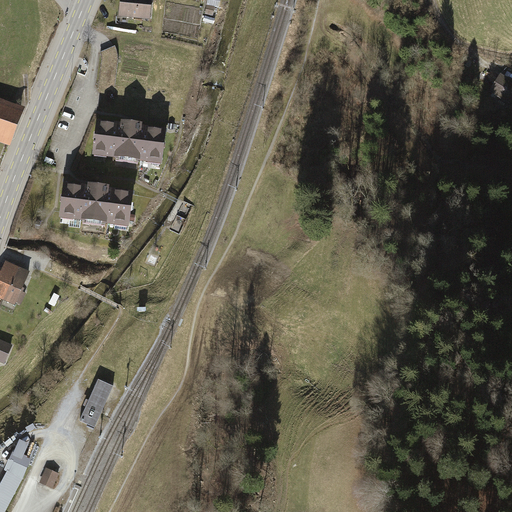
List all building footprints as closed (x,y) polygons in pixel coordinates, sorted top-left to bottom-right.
[(121,0),(120,16),(150,19),(151,0),(121,0)] [(215,7),(207,5),(205,14),(213,16),(215,7)] [(108,49),(100,53),(102,58),(99,85),(115,88),(118,57),(115,46),(108,49)] [(511,78),(501,74),(492,92),(511,101),(511,78)] [(0,142),(10,146),(25,108),(0,98),(0,142)] [(163,165),(167,129),(142,125),(143,123),(132,122),(121,120),(121,122),(97,119),(92,156),(163,165)] [(87,185),(63,182),(59,218),(129,227),(130,221),(130,214),(133,191),(109,188),(109,185),(87,183),(87,185)] [(0,298),(3,300),(18,267),(5,261),(0,272),(0,298)] [(29,272),(18,267),(3,300),(15,306),(16,303),(21,305),(26,293),(21,291),(29,272)] [(54,294),(49,304),(54,307),(59,296),(54,294)] [(13,346),(0,340),(0,362),(5,364),(13,346)] [(113,387),(98,380),(80,422),(94,429),(113,387)] [(6,472),(0,484),(0,511),(5,511),(16,494),(30,459),(24,455),(29,443),(19,439),(4,470),(6,472)] [(59,475),(47,470),(41,484),(54,489),(59,475)]
